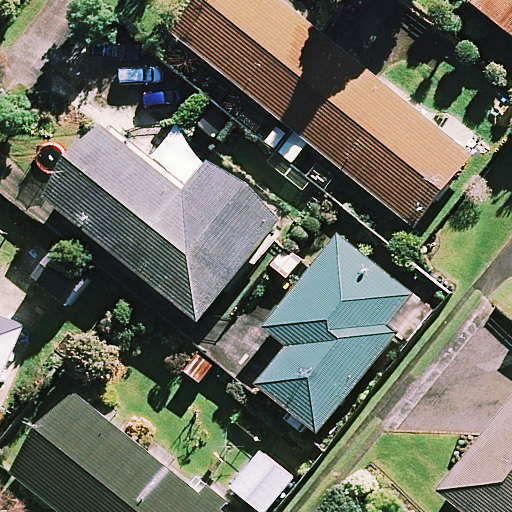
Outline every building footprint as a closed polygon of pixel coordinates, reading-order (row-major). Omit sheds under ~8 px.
[(472,162),(274,0),(210,0),(180,38),(415,231),(472,162)] [(511,0),(473,0),(470,5),(511,37),(511,0)] [(156,166),(116,134),(58,206),(206,328),(291,225),(181,135),(156,166)] [(415,298),(346,241),(273,331),(297,351),(265,390),(320,436),(399,339),(388,331),(415,298)] [(0,393),(32,352),(0,327),(0,403),(0,393)] [(220,511),(81,400),(18,478),(59,511),(220,511)] [(511,511),(511,416),(446,500),(460,511),(511,511)] [(274,511),(299,483),(267,457),(238,492),(261,511),(274,511)]
